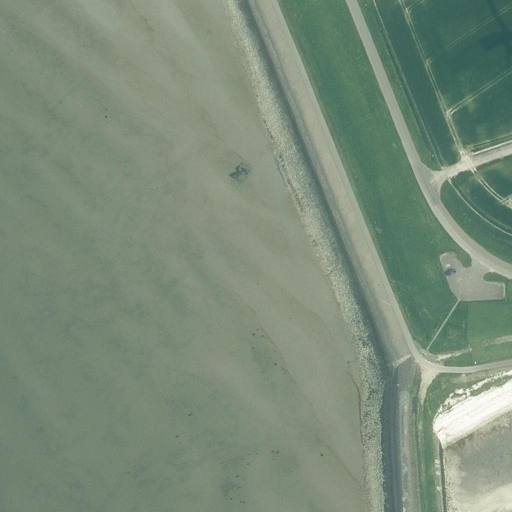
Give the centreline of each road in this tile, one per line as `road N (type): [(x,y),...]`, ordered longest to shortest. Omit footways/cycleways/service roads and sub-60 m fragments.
road 1 (unclassified): [(511,272),(484,261),(436,206),(347,0)]
road 2 (track): [(429,511),(422,395),(435,366)]
